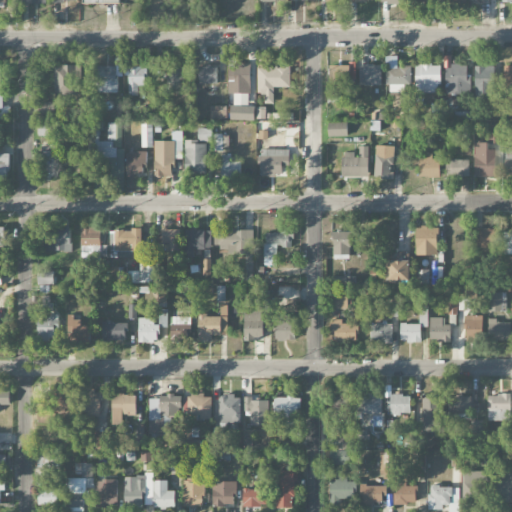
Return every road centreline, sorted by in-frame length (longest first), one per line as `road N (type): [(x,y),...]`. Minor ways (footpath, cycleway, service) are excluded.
road 1 (residential): [(511,203),(0,205)]
road 2 (residential): [(511,367),(0,367)]
road 3 (residential): [(511,39),(0,39)]
road 4 (residential): [(314,511),(316,39)]
road 5 (residential): [(25,511),(26,39)]
